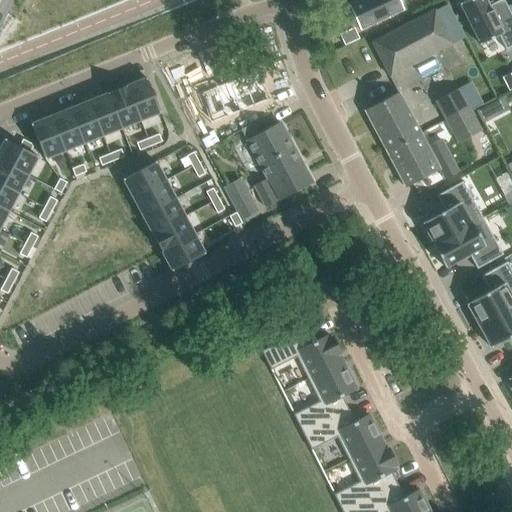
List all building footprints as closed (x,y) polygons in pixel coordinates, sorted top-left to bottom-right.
[(346,0),(360,29),(402,10),(400,5),(404,3),(402,0),(346,0)] [(485,0),(465,0),(459,3),(480,45),(498,35),(505,50),(511,46),(511,17),(503,0),(499,0),(488,6),(485,0)] [(372,42),(390,77),(452,44),(435,11),(434,9),(434,10),(433,9),(372,41),(372,42)] [(354,28),(339,34),(344,45),(359,39),(354,28)] [(229,84),(206,92),(217,120),(274,99),(262,71),(247,77),(243,66),(225,74),(229,84)] [(146,78),(127,86),(141,120),(160,113),(146,78)] [(127,86),(107,93),(121,128),(141,120),(127,86)] [(455,87),(434,98),(445,118),(465,107),(455,87)] [(398,92),(364,110),(385,149),(419,131),(398,92)] [(107,93),(88,101),(102,136),(121,128),(107,93)] [(88,101),(69,109),(83,143),(102,136),(88,101)] [(465,107),(445,118),(456,139),(476,128),(465,107)] [(69,109),(50,116),(64,151),(83,143),(69,109)] [(50,116),(30,124),(44,159),(64,151),(50,116)] [(280,122),(246,140),(266,178),(253,185),(265,207),(312,183),(280,122)] [(419,131),(385,149),(405,187),(439,169),(445,179),(458,172),(440,139),(427,146),(419,131)] [(158,134),(147,138),(150,146),(161,141),(158,134)] [(147,138),(136,143),(139,150),(150,146),(147,138)] [(5,139),(0,147),(0,159),(28,175),(38,156),(29,152),(19,146),(5,139)] [(23,139),(19,146),(29,152),(33,145),(23,139)] [(120,149),(109,153),(112,161),(123,156),(120,149)] [(193,152),(186,156),(192,166),(199,163),(193,152)] [(109,153),(98,158),(101,165),(112,161),(109,153)] [(0,159),(0,183),(18,193),(28,175),(0,159)] [(155,161),(122,179),(132,197),(165,180),(155,161)] [(199,163),(192,166),(197,177),(204,173),(199,163)] [(83,164),(71,169),(74,176),(86,172),(83,164)] [(59,178),(53,189),(60,193),(66,182),(59,178)] [(165,180),(132,197),(142,216),(175,198),(165,180)] [(444,210),(421,223),(433,244),(432,245),(433,246),(482,218),(462,181),(436,196),(444,210)] [(0,183),(0,206),(8,211),(18,193),(0,183)] [(212,188),(205,192),(211,202),(218,199),(212,188)] [(246,191),(230,199),(237,212),(241,220),(257,212),(246,191)] [(49,197),(44,207),(51,211),(57,200),(49,197)] [(175,198),(142,216),(152,234),(185,217),(175,198)] [(218,199),(211,202),(217,213),(224,209),(218,199)] [(0,206),(0,226),(8,211),(0,206)] [(44,207),(38,218),(45,222),(51,211),(44,207)] [(231,215),(229,216),(234,227),(241,223),(236,212),(231,215)] [(185,217),(152,234),(162,253),(194,235),(185,217)] [(482,218),(433,246),(444,268),(468,254),(477,269),(503,254),(482,218)] [(30,232),(24,243),(32,247),(37,236),(30,232)] [(194,235),(162,253),(171,271),(204,253),(194,235)] [(24,243),(19,254),(26,257),(32,247),(24,243)] [(489,291),(466,304),(478,325),(511,306),(511,271),(507,262),(481,276),(489,291)] [(11,268),(5,279),(12,283),(18,272),(11,268)] [(5,279),(0,288),(0,289),(7,293),(12,283),(5,279)] [(511,306),(478,325),(490,347),(511,335),(511,306)] [(307,327),(260,351),(269,370),(295,357),(307,379),(343,361),(329,333),(313,341),(307,327)] [(318,401),(291,414),(300,432),(347,409),(341,397),(357,389),(343,361),(307,379),(318,401)] [(347,409),(300,432),(309,450),(336,437),(347,460),(383,441),(369,413),(353,421),(347,409)] [(358,482),(332,495),(340,511),(341,511),(396,485),(390,473),(397,469),(383,441),(347,460),(358,482)] [(396,485),(341,511),(429,511),(418,489),(402,497),(396,485)]
